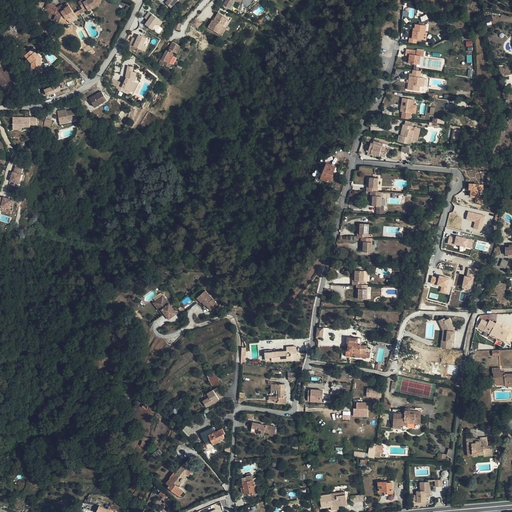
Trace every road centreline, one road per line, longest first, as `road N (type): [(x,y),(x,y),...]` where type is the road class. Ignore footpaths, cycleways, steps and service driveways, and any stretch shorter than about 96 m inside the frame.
road 1 (residential): [(236,407),(293,415),(354,160)]
road 2 (residential): [(445,510),(482,281)]
road 3 (residential): [(354,160),(459,174),(434,257)]
road 4 (residential): [(0,107),(44,104),(92,81),(139,0)]
road 5 (residential): [(354,160),(397,50),(401,9)]
road 6 (residential): [(236,407),(240,346),(232,318),(183,331)]
